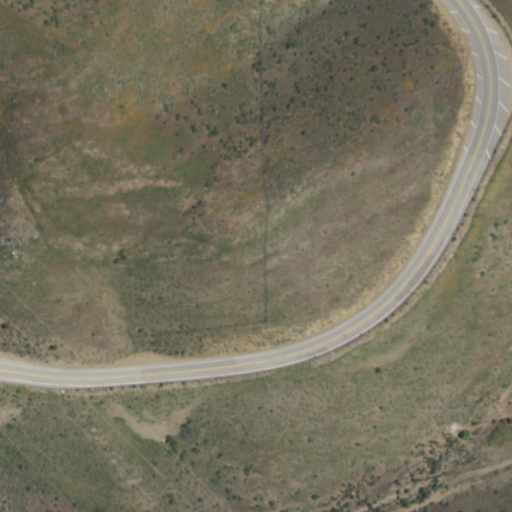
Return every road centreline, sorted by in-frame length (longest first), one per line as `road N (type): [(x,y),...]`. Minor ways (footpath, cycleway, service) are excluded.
road 1 (secondary): [(455,0),(487,50),(493,90),(483,140),(432,249),(407,284),(358,324),(314,347),(187,371),(82,379),(0,369)]
road 2 (track): [(390,511),(511,462)]
